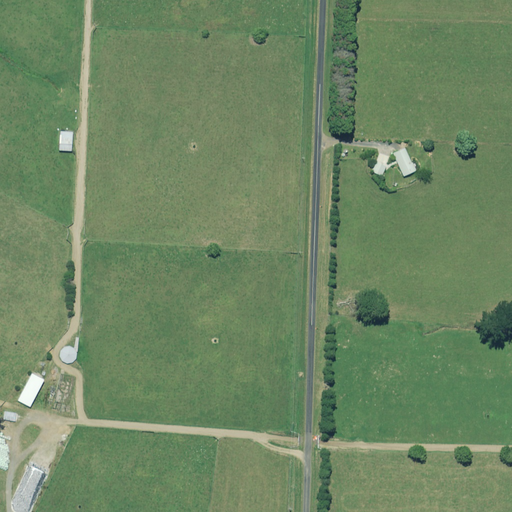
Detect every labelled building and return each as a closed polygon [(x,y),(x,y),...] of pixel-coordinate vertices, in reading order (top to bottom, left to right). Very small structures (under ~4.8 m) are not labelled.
[(73,133),(61,132),(59,151),(72,151),(73,133)] [(416,171),(405,149),(393,154),(404,177),(416,171)] [(386,167),(377,162),(372,172),(382,176),(386,167)] [(62,361),(65,363),(66,363),(68,364),(69,364),(71,364),(72,363),(74,362),(75,361),(76,360),(77,359),(77,357),(78,356),(78,354),(77,353),(79,338),(76,338),(75,348),(74,348),(73,347),(71,346),(70,346),(68,346),(67,346),(65,347),(64,348),(63,349),(62,350),(61,351),(60,353),(60,354),(60,356),(60,357),(61,359),(62,360),(62,361)] [(18,414),(5,412),(4,420),(17,422),(18,414)]
